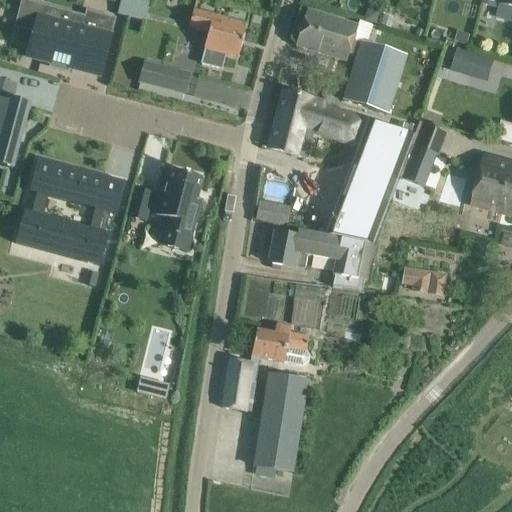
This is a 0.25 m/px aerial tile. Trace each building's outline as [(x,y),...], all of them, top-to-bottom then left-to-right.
[(119,0),(117,11),(130,15),(134,0),(119,0)] [(511,0),(483,0),(482,5),(497,9),(498,5),(511,8),(511,0)] [(29,55),(29,57),(74,69),(97,75),(98,75),(113,19),(90,13),(87,13),(85,18),(80,17),(42,7),(29,55)] [(386,115),(405,58),(404,58),(353,41),(358,27),(307,10),(295,46),(346,63),(348,55),(356,58),(342,100),(386,115)] [(208,31),(204,49),(205,49),(201,64),(221,70),(225,54),(238,58),(246,27),(226,22),(226,20),(193,11),(189,26),(208,31)] [(367,13),(364,22),(377,25),(380,13),(371,11),(367,13)] [(457,31),(454,41),(467,45),(470,35),(457,31)] [(191,62),(149,50),(143,70),(186,81),(191,62)] [(456,50),(450,70),(469,76),(475,55),(460,51),(456,50)] [(475,87),(500,89),(503,60),(478,57),(475,87)] [(198,76),(195,97),(217,101),(221,80),(198,76)] [(0,165),(12,169),(29,105),(12,100),(16,85),(0,80),(0,165)] [(315,137),(358,148),(368,121),(322,106),(323,102),(285,92),(270,148),(309,159),(315,137)] [(420,122),(438,127),(442,118),(424,111),(420,122)] [(358,148),(325,235),(372,245),(413,135),(368,121),(358,148)] [(511,124),(502,121),(496,139),(511,144),(511,124)] [(420,122),(414,136),(397,180),(422,190),(445,132),(437,129),(438,127),(420,122)] [(511,163),(484,156),(471,206),(511,216),(511,163)] [(24,211),(15,244),(34,249),(35,246),(82,259),(81,262),(100,267),(109,233),(101,231),(106,213),(114,215),(123,182),(103,176),(103,180),(56,167),(57,164),(37,159),(29,192),(36,195),(31,213),(24,211)] [(190,241),(200,202),(196,201),(202,179),(171,170),(164,197),(160,196),(155,215),(167,219),(163,233),(190,241)] [(129,217),(145,221),(152,194),(136,190),(129,217)] [(259,219),(294,224),(296,207),(261,202),(259,219)] [(365,282),(372,245),(325,235),(297,231),(296,237),(275,233),(269,263),(304,270),(307,256),(335,262),(333,276),(365,282)] [(404,290),(450,292),(451,271),(406,268),(404,290)] [(88,286),(95,288),(99,274),(92,272),(88,286)] [(256,331),(251,356),(251,357),(259,359),(259,358),(282,362),(305,367),(309,364),(310,357),(306,351),(308,337),(307,337),(289,334),(289,333),(290,328),(276,326),(275,330),(274,334),(256,331)] [(258,359),(251,357),(250,364),(229,360),(222,408),(245,412),(245,411),(254,413),(259,383),(255,382),(258,359)] [(253,466),(293,473),(307,382),(268,375),(253,466)] [(160,383),(156,397),(164,399),(168,385),(160,383)]
